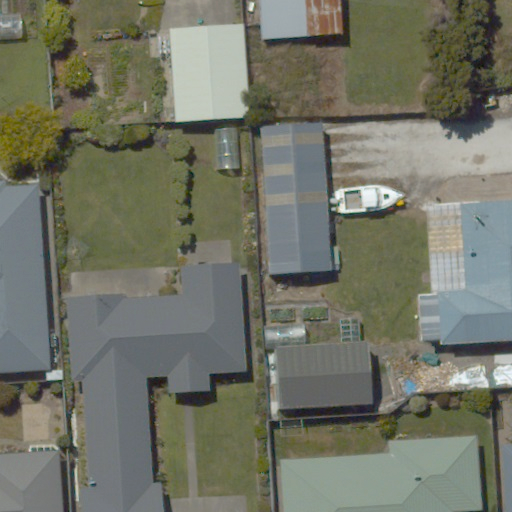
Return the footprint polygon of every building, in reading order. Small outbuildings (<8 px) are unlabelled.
[(339,0),(255,0),(258,40),(341,35),(339,0)] [(247,23),(166,27),(171,121),(251,118),(247,23)] [(241,123),(215,124),(216,170),(242,169),(241,123)] [(324,129),(254,132),(260,274),(329,271),(324,129)] [(35,178),(0,180),(0,370),(47,367),(35,178)] [(437,287),(440,342),(511,338),(511,200),(461,202),(465,286),(437,287)] [(78,506),(78,511),(158,511),(158,502),(148,502),(141,375),(157,374),(158,388),(205,386),(204,366),(236,364),(231,264),(185,267),(186,292),(63,298),(67,367),(81,367),(88,505),(78,506)] [(366,338),(271,341),(273,411),(367,409),(366,338)] [(386,455),(279,459),(280,511),(448,511),(448,509),(478,508),(475,431),(386,434),(386,455)] [(0,511),(57,511),(56,455),(0,456),(0,511)]
